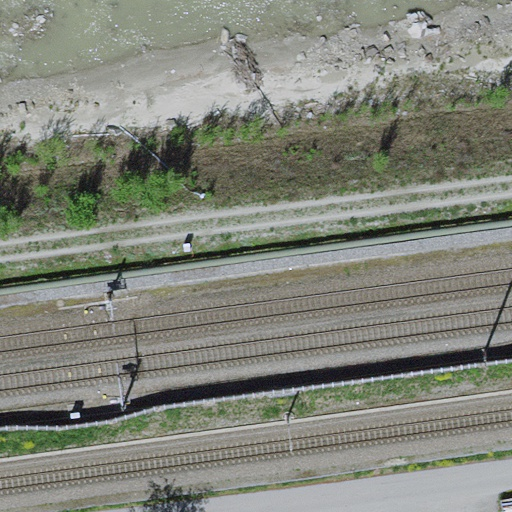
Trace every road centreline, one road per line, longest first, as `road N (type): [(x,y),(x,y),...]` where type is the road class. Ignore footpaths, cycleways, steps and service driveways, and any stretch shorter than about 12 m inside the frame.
road 1 (track): [(0,257),(511,190)]
road 2 (unclassified): [(206,511),(511,471)]
